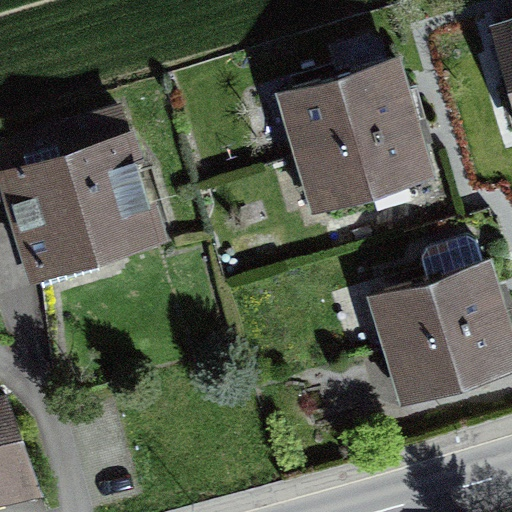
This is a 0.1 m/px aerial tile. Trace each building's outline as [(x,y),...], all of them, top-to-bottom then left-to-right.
[(511,20),(492,27),(511,91),(511,20)] [(310,149),(410,120),(383,27),(326,44),(334,71),(291,83),(310,149)] [(410,120),(310,149),(327,205),(426,177),(410,120)] [(32,281),(156,247),(126,139),(2,173),(32,281)] [(391,343),(507,307),(488,246),(372,282),(391,343)] [(511,323),(507,307),(391,343),(407,393),(511,360),(511,323)] [(0,502),(7,501),(52,491),(17,390),(0,393),(0,502)]
